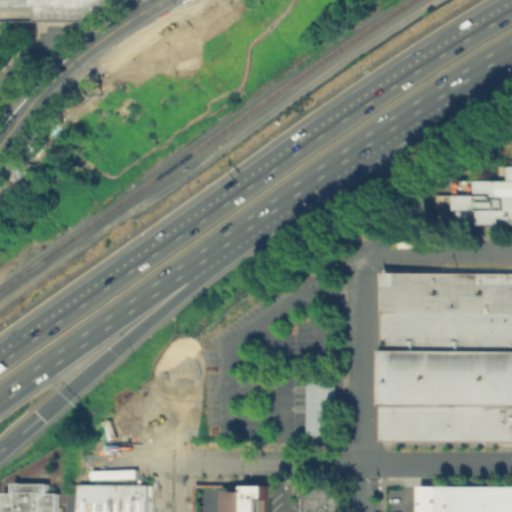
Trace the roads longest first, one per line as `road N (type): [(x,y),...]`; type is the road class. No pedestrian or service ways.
road 1 (motorway): [(0,395),(481,62)]
road 2 (motorway): [(38,414),(184,287),(481,62)]
road 3 (track): [(0,301),(434,0)]
road 4 (motorway): [(415,65),(0,354)]
road 5 (residential): [(174,461),(511,463)]
road 6 (residential): [(364,462),(363,252)]
road 7 (residential): [(363,252),(511,252)]
